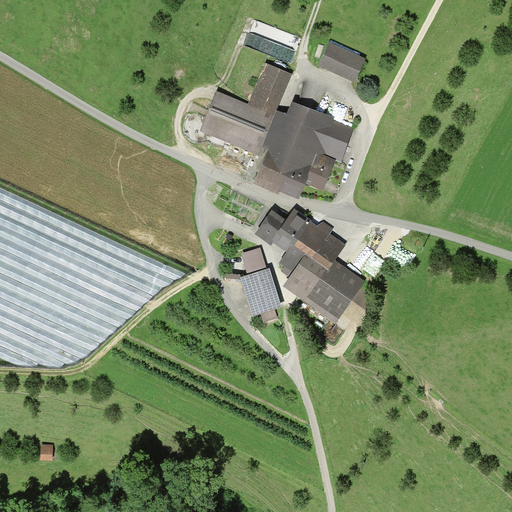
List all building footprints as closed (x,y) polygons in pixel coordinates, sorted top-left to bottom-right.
[(327,46),(318,66),(353,81),(362,60),(327,46)] [(262,147),(275,114),(290,76),(263,66),(247,108),(214,95),(200,131),(259,154),(262,147)] [(285,118),(275,114),(262,147),(267,149),(254,183),(276,192),(277,188),(297,196),(303,181),(320,188),(332,157),(337,159),(348,131),(327,122),(328,119),(290,104),(285,118)] [(285,223),(271,242),(286,252),(290,246),(307,222),(293,211),(285,223)] [(271,242),(285,223),(271,214),(256,236),(269,245),(271,242)] [(307,222),(290,246),(303,255),(325,270),(332,261),(342,246),(307,222)] [(290,274),(303,255),(290,246),(286,252),(277,265),(290,274)] [(240,256),(247,277),(264,272),(258,250),(240,256)] [(303,255),(290,274),(281,285),(333,321),(339,313),(358,286),(361,281),(332,261),(325,270),(303,255)] [(247,277),(240,279),(251,317),(259,315),(272,310),(279,309),(267,271),(264,272),(247,277)] [(373,297),(358,286),(339,313),(355,323),(373,297)] [(275,319),(272,310),(259,315),(262,323),(275,319)] [(41,448),(41,461),(51,461),(52,448),(41,448)]
